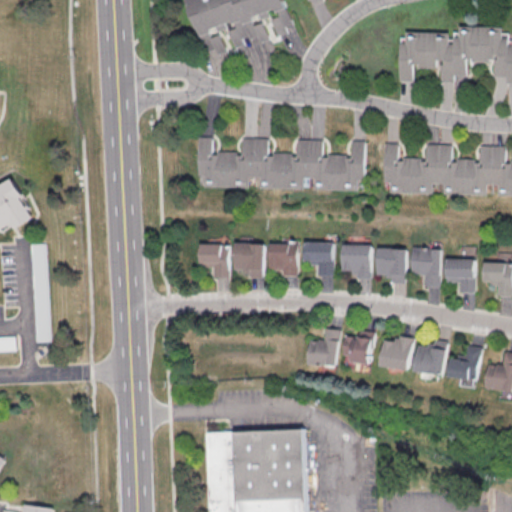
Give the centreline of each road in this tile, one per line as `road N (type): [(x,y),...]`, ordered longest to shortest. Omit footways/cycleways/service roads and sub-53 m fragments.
road 1 (tertiary): [(134,511),(115,50)]
road 2 (residential): [(126,306),(319,301),(511,327)]
road 3 (residential): [(208,82),(468,125),(511,125)]
road 4 (residential): [(302,95),(316,42),(379,0)]
